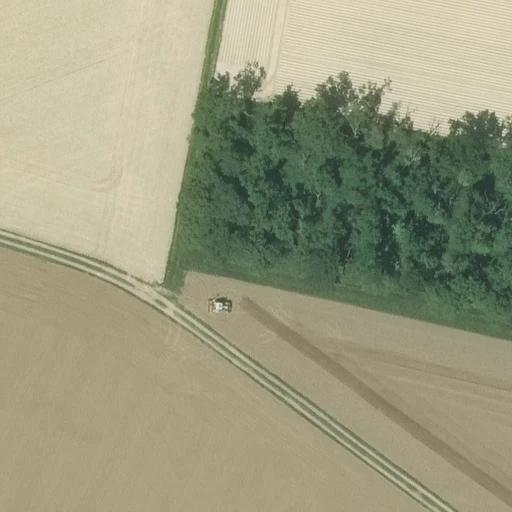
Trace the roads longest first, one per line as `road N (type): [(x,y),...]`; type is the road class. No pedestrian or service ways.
road 1 (track): [(174,301),(449,511)]
road 2 (track): [(222,0),(174,301)]
road 3 (track): [(0,233),(174,301)]
